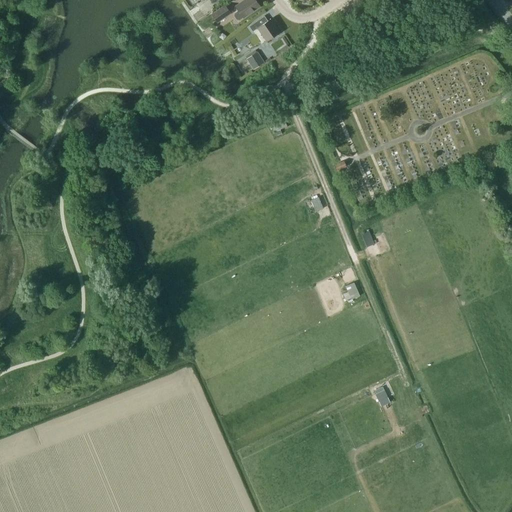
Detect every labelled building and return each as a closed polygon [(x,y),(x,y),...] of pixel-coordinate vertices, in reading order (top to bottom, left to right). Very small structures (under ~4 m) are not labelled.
[(243,18),(260,7),(254,0),(245,0),(235,7),(238,11),(235,14),(234,17),(236,19),(239,20),(243,18)] [(225,5),(211,14),(217,23),(231,14),(225,5)] [(267,43),(280,33),(271,20),(268,22),(264,17),(249,27),(253,33),(258,29),(267,43)] [(246,59),(253,70),(264,63),(257,52),(246,59)] [(287,127),(285,121),(272,127),(276,136),(282,134),(280,130),(287,127)] [(334,164),(337,171),(347,167),(345,163),(344,160),(334,164)] [(311,200),(316,212),(323,208),(318,197),(311,200)] [(361,234),(366,247),(374,244),(369,231),(361,234)] [(347,292),(343,294),(346,300),(350,298),(351,299),(360,296),(354,283),(345,286),(347,292)] [(378,399),(387,395),(384,390),(375,394),(378,399)]
